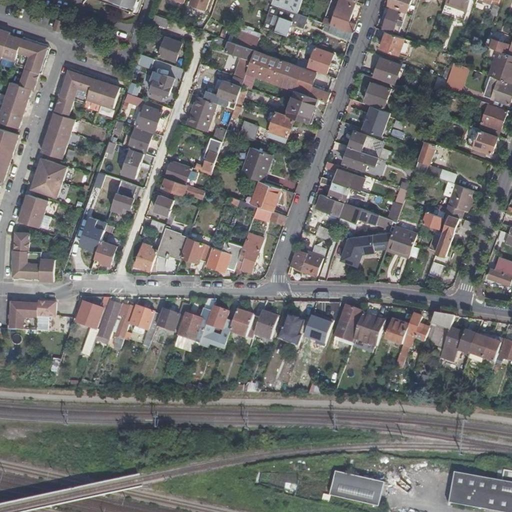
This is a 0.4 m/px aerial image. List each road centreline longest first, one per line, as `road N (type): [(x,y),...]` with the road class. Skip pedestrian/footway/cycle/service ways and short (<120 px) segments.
road 1 (residential): [(273,290),(377,0)]
road 2 (residential): [(114,288),(199,48)]
road 3 (residential): [(65,41),(0,249)]
road 4 (residential): [(462,303),(273,290)]
road 5 (residential): [(273,290),(114,288)]
road 6 (residential): [(511,162),(462,303)]
